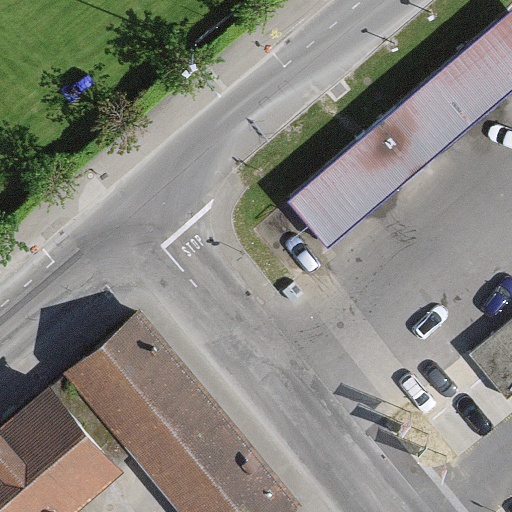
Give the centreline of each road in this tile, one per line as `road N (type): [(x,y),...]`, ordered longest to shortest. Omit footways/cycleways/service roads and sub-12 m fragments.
road 1 (residential): [(385,511),(135,210)]
road 2 (primary): [(386,0),(135,210)]
road 3 (primary): [(135,210),(0,329)]
